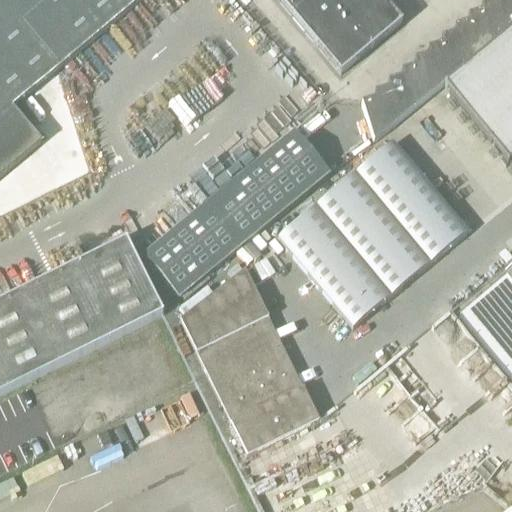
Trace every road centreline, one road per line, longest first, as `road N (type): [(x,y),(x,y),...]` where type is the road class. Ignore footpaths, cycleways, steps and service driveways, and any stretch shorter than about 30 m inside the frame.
road 1 (unclassified): [(251,0),(340,109),(456,9)]
road 2 (unknown): [(401,319),(357,351),(337,350),(301,318),(264,263)]
